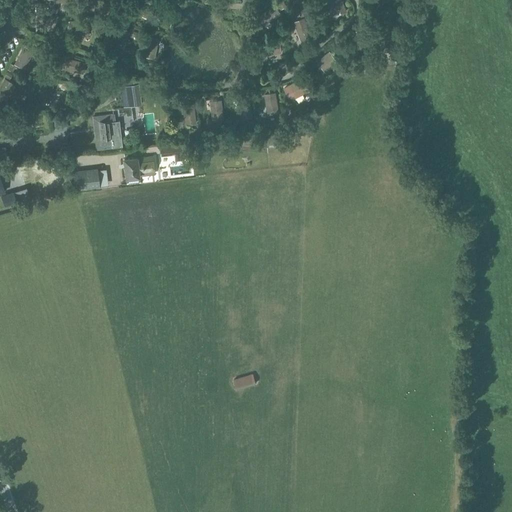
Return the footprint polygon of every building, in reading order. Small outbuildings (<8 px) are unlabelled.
[(348,12),(343,0),(332,0),(339,16),(348,12)] [(375,0),(384,9),(393,0),(375,0)] [(88,10),(107,17),(110,7),(91,1),(88,10)] [(161,13),(139,4),(134,17),(136,18),(157,25),(161,13)] [(264,23),(281,13),(276,5),(259,15),(264,23)] [(34,24),(49,31),(55,18),(40,11),(34,24)] [(303,42),(312,39),(305,20),(296,24),(303,42)] [(66,34),(85,39),(88,29),(68,24),(66,34)] [(352,33),(357,53),(368,50),(364,30),(352,33)] [(389,30),(377,32),(382,52),(393,51),(389,30)] [(130,35),(117,31),(112,46),(124,50),(130,35)] [(147,38),(143,58),(155,60),(158,40),(147,38)] [(262,57),(283,54),(281,42),(260,46),(262,57)] [(19,63),(28,67),(37,50),(28,45),(19,63)] [(326,72),(339,63),(330,52),(318,61),(326,72)] [(87,63),(68,59),(66,69),(85,73),(87,63)] [(0,95),(5,99),(16,82),(7,77),(0,87),(0,95)] [(141,105),(138,84),(137,80),(129,82),(129,85),(119,87),(122,107),(141,105)] [(42,81),(38,102),(51,104),(55,83),(42,81)] [(308,96),(306,83),(291,86),(293,99),(308,96)] [(274,98),(264,99),(266,119),(276,117),(274,98)] [(248,101),(237,102),(239,122),(249,121),(248,101)] [(208,104),(210,124),(220,123),(218,103),(208,104)] [(181,106),(182,126),(192,126),(191,106),(181,106)] [(120,122),(114,122),(113,115),(93,117),(97,149),(122,146),(120,122)] [(51,119),(52,130),(64,128),(63,117),(51,119)] [(280,134),(269,134),(270,146),(281,145),(281,142),(285,142),(285,135),(280,135),(280,134)] [(174,155),(183,154),(182,145),(173,146),(174,155)] [(168,146),(160,147),(160,156),(169,155),(168,146)] [(137,158),(137,157),(124,159),(126,178),(139,176),(154,174),(152,156),(137,158)] [(76,192),(101,189),(98,169),(73,172),(76,192)] [(256,383),(253,373),(234,379),(237,389),(256,383)]
